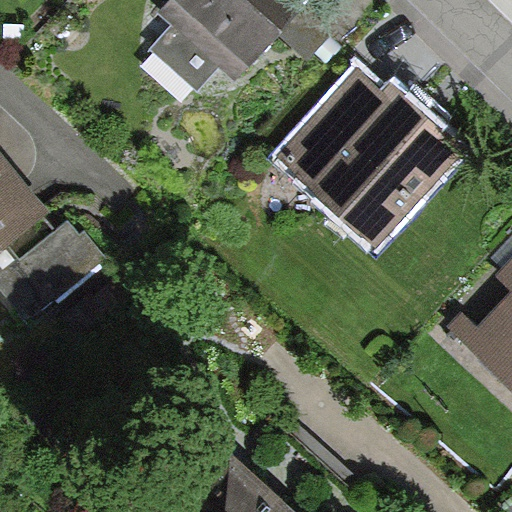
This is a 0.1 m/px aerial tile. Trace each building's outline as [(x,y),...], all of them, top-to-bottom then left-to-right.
[(231,76),(289,18),(270,0),(162,0),(156,6),(174,23),(149,48),(189,88),(216,61),(231,76)] [(378,227),(447,143),(357,70),(303,135),(329,156),(314,174),(378,227)] [(0,296),(20,321),(99,258),(66,218),(46,234),(0,178),(0,296)] [(125,296),(107,274),(58,316),(76,337),(125,296)] [(511,310),(479,346),(511,376),(511,310)] [(325,511),(347,488),(265,413),(174,511),(325,511)]
